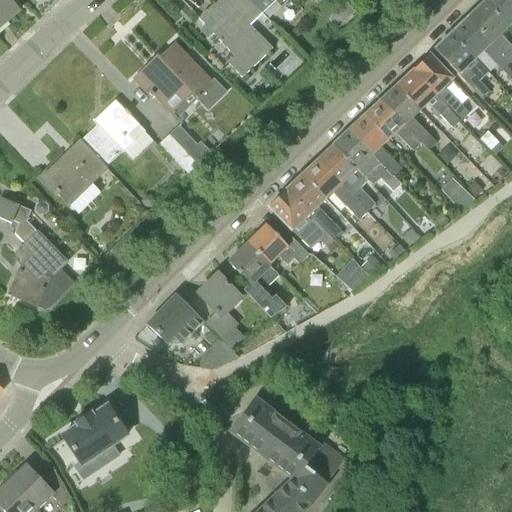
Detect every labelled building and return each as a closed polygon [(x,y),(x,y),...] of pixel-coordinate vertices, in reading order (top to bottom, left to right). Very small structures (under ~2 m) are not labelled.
[(0,0),(0,27),(18,13),(6,0),(0,0)] [(242,79),(273,49),(250,26),(261,15),(246,0),(218,0),(198,20),(234,58),(228,64),(242,79)] [(246,0),(261,15),(276,1),(281,5),(285,0),(246,0)] [(511,1),(510,0),(487,0),(484,3),(509,29),(511,32),(511,1)] [(511,65),(511,49),(507,44),(500,37),(509,29),(484,3),(467,20),(511,65)] [(511,65),(467,20),(451,36),(475,61),(483,53),(511,82),(511,84),(511,86),(511,65)] [(482,101),(490,93),(478,81),(486,73),(475,61),(451,36),(434,51),(482,101)] [(181,57),(172,48),(151,68),(149,65),(134,80),(152,100),(154,97),(172,117),(175,114),(174,112),(192,95),(197,100),(213,85),(184,54),(181,57)] [(460,122),(468,114),(444,89),(453,82),(429,57),(412,72),(460,122)] [(460,122),(412,72),(396,88),(420,112),(428,105),(446,123),(453,130),(460,122)] [(437,144),(413,120),(420,112),(396,88),(381,103),(415,140),(416,139),(429,152),(437,144)] [(97,126),(80,143),(107,171),(108,170),(106,168),(122,153),(123,154),(145,133),(129,116),(130,115),(126,111),(125,112),(115,102),(93,122),(97,126)] [(415,140),(381,103),(365,118),(388,142),(396,135),(408,147),(415,140)] [(388,142),(365,118),(359,123),(349,132),(393,178),(401,170),(381,149),(388,142)] [(199,148),(179,126),(169,136),(198,167),(212,154),(203,145),(199,148)] [(393,178),(349,132),(333,147),(357,172),(363,178),(371,171),(385,185),(391,192),(399,184),(393,178)] [(480,141),(490,152),(498,144),(488,134),(480,141)] [(198,167),(169,136),(159,145),(189,176),(198,167)] [(79,215),(100,194),(92,186),(107,171),(80,143),(43,178),(79,215)] [(366,213),(375,205),(350,179),(357,172),(333,147),(332,148),(333,148),(318,162),(366,213)] [(366,213),(318,162),(303,176),(326,201),(333,194),(359,221),(366,213)] [(333,241),(334,241),(342,234),(330,221),(318,209),(326,201),(303,176),(286,192),(312,220),(333,241)] [(476,202),(484,194),(476,185),(468,193),(476,202)] [(333,241),(312,220),(286,192),(269,208),(310,251),(319,243),(325,249),(333,241)] [(47,310),(53,308),(74,287),(58,271),(66,263),(26,222),(31,212),(0,198),(0,219),(11,224),(10,228),(16,231),(14,234),(25,246),(14,257),(22,266),(10,295),(47,310)] [(441,214),(434,221),(439,229),(448,223),(441,214)] [(279,258),(287,266),(293,260),(286,252),(289,249),(286,245),(267,226),(248,245),(269,267),(279,258)] [(419,238),(413,232),(407,237),(406,236),(399,242),(405,249),(419,238)] [(286,252),(293,260),(299,265),(309,255),(292,239),(286,245),(289,249),(286,252)] [(391,259),(402,250),(396,243),(386,253),(391,259)] [(269,287),(279,277),(269,267),(248,245),(229,264),(249,285),(243,292),(270,320),(287,308),(275,296),(272,299),(263,291),(268,286),(269,287)] [(368,276),(379,266),(370,256),(359,266),(368,276)] [(198,294),(216,313),(223,320),(225,318),(228,315),(242,301),(217,276),(198,294)] [(181,345),(202,323),(175,297),(145,327),(146,328),(148,327),(166,345),(181,345)] [(244,338),(225,318),(223,320),(216,313),(204,324),(225,345),(230,351),(244,338)] [(296,481),(319,449),(254,400),(231,432),(294,480),(296,481)] [(64,436),(62,437),(63,439),(64,439),(81,464),(81,465),(82,466),(84,465),(83,465),(97,456),(104,467),(119,457),(112,446),(125,437),(127,436),(126,435),(125,435),(108,409),(107,407),(105,408),(92,417),(91,415),(89,416),(78,424),(76,425),(77,427),(64,436)] [(303,511),(311,504),(343,462),(321,446),(319,449),(296,481),(294,480),(260,511),(303,511)] [(43,483),(27,465),(17,474),(15,472),(7,480),(36,511),(51,497),(62,507),(71,498),(64,484),(55,471),(43,483)] [(35,511),(36,511),(7,480),(0,485),(0,490),(0,508),(3,511),(35,511)]
